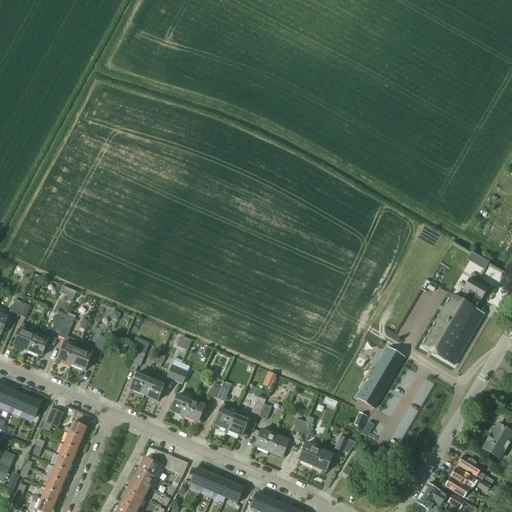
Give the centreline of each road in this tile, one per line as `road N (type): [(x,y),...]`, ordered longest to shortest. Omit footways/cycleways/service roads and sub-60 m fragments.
road 1 (track): [(447,179),(259,77),(171,51),(160,38),(180,0)]
road 2 (unclassified): [(332,511),(305,493),(114,414)]
road 3 (unclassified): [(401,511),(511,332)]
road 4 (track): [(80,0),(0,146)]
road 5 (track): [(511,70),(431,209)]
road 6 (unclassified): [(114,414),(0,366)]
